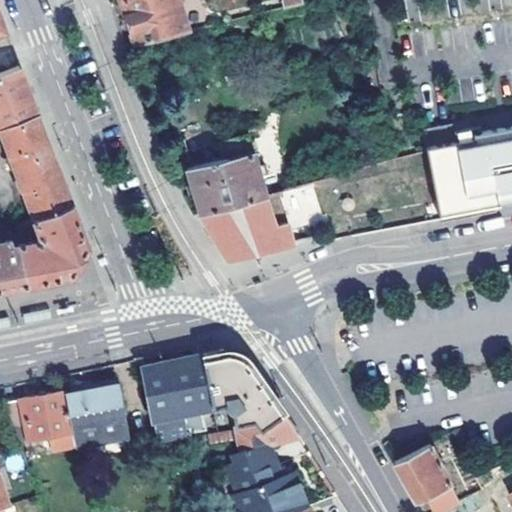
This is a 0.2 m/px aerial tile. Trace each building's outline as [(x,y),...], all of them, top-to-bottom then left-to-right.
[(180,0),(123,0),(128,17),(135,44),(189,32),(180,0)] [(301,0),(281,0),(284,8),(303,3),(301,0)] [(20,65),(0,72),(0,128),(1,128),(39,113),(29,88),(20,65)] [(1,128),(35,218),(72,204),(60,171),(39,113),(1,128)] [(467,139),(425,146),(437,219),(503,206),(511,204),(511,125),(470,133),(467,139)] [(220,156),(216,140),(213,130),(181,140),(188,165),(220,156)] [(199,213),(264,195),(258,175),(266,173),(263,162),(256,164),(247,132),(216,140),(220,156),(188,165),(186,165),(199,213)] [(313,192),(310,183),(279,191),(282,205),(302,200),(301,196),(313,192)] [(264,195),(199,213),(214,236),(228,257),(293,243),(287,222),(275,226),(264,195)] [(74,276),(87,245),(72,204),(35,218),(16,224),(20,243),(29,284),(51,280),(74,276)] [(0,241),(0,289),(7,288),(29,284),(20,243),(14,244),(13,239),(0,241)] [(204,353),(214,408),(239,404),(244,422),(247,421),(255,420),(259,419),(262,427),(284,413),(262,382),(247,360),(244,357),(241,354),(237,352),(234,353),(226,353),(225,349),(204,353)] [(214,408),(204,353),(173,360),(146,366),(158,436),(159,440),(218,429),(214,408)] [(67,397),(74,440),(74,451),(130,440),(119,381),(95,385),(96,391),(67,397)] [(96,391),(95,385),(66,390),(67,397),(96,391)] [(7,401),(15,426),(28,424),(30,438),(53,435),(55,444),(74,440),(67,397),(66,390),(22,398),(23,399),(7,401)] [(292,425),(284,413),(262,427),(259,419),(255,420),(256,425),(245,427),(250,449),(269,445),(301,438),(292,425)] [(287,511),(308,505),(295,473),(282,479),(269,445),(250,449),(245,427),(244,422),(236,431),(239,436),(233,440),(236,451),(238,456),(226,460),(243,502),(240,504),(243,511),(287,511)] [(394,462),(416,500),(426,495),(434,511),(459,499),(433,443),(430,445),(394,462)] [(224,455),(226,460),(238,456),(236,451),(224,455)] [(0,507),(4,507),(10,504),(0,473),(0,507)]
